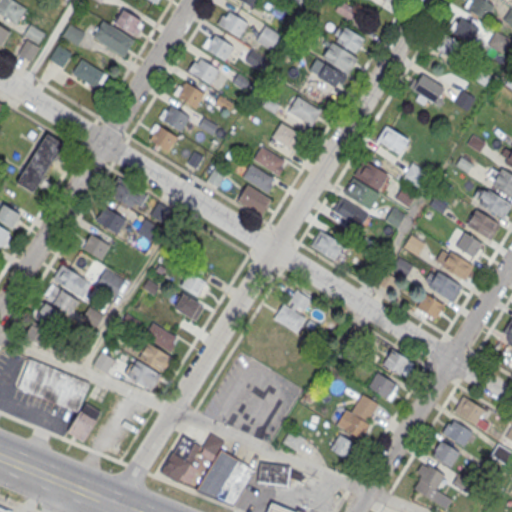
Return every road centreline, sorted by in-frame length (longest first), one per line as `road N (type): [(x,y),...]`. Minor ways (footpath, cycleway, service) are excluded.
road 1 (residential): [(511,399),(0,78)]
road 2 (residential): [(426,0),(112,504)]
road 3 (residential): [(190,0),(0,307)]
road 4 (residential): [(511,256),(355,511)]
road 5 (secondary): [(131,511),(0,457)]
